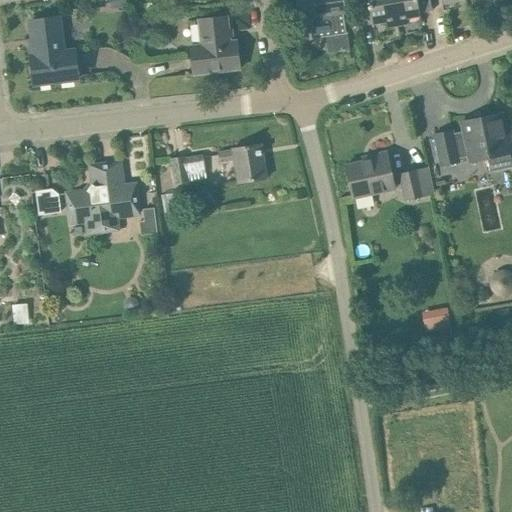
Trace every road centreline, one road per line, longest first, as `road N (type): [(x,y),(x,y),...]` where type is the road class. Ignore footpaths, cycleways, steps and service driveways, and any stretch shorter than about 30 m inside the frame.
road 1 (unclassified): [(376,511),(344,290),(303,105)]
road 2 (unclassified): [(280,103),(1,134)]
road 3 (unclassified): [(511,41),(303,105)]
